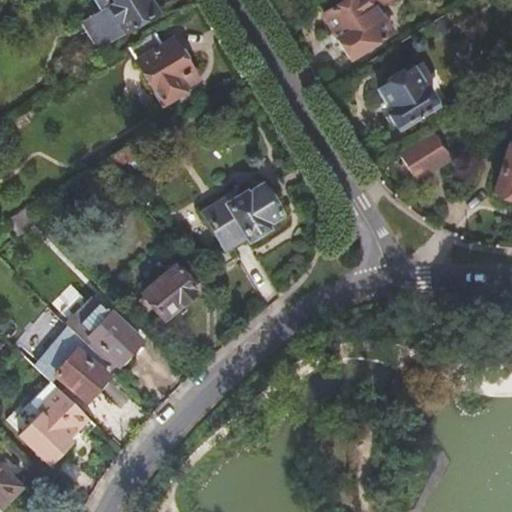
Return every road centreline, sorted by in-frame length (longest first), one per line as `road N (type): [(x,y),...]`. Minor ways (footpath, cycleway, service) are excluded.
road 1 (tertiary): [(388,277),(352,286),(293,318),(159,442),(109,511)]
road 2 (tertiary): [(229,0),(356,205),(388,277)]
road 3 (tertiary): [(511,281),(388,277)]
